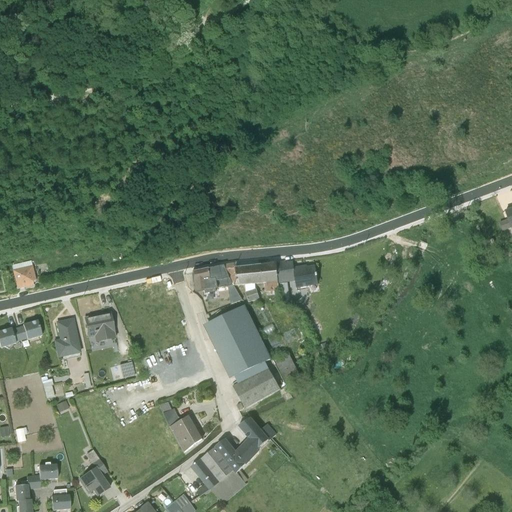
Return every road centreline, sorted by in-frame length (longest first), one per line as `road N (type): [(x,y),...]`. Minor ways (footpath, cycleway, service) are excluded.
road 1 (residential): [(511,178),(337,242),(175,265)]
road 2 (residential): [(116,511),(230,427),(175,265)]
road 3 (track): [(0,105),(103,83),(245,0)]
road 4 (residential): [(175,265),(0,305)]
